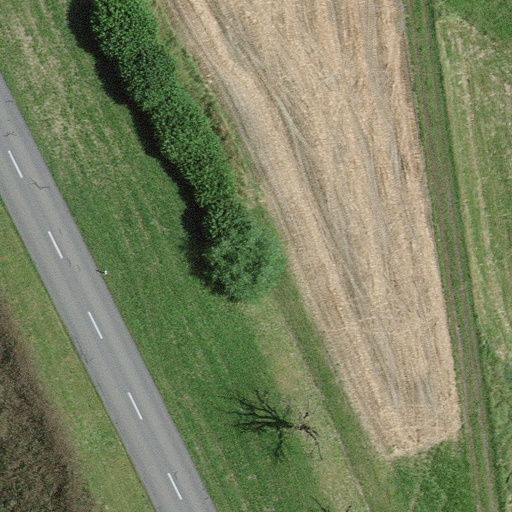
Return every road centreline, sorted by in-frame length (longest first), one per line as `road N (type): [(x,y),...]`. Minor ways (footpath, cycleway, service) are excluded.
road 1 (track): [(415,0),(485,511)]
road 2 (tertiary): [(186,511),(0,136)]
